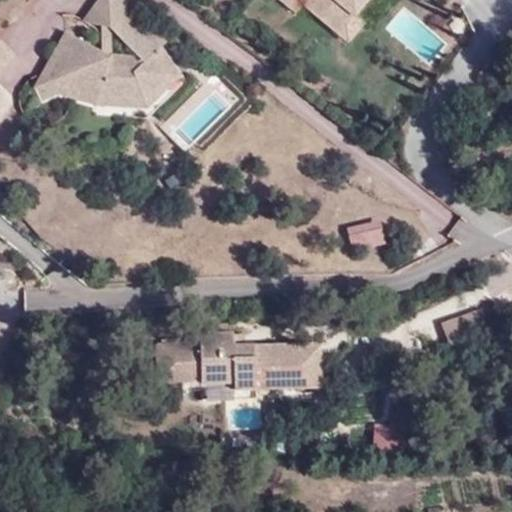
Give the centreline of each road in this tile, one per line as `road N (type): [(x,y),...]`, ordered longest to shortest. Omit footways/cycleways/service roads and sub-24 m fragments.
road 1 (residential): [(505,229),(394,289),(63,302)]
road 2 (residential): [(505,229),(431,168),(421,131),(511,12)]
